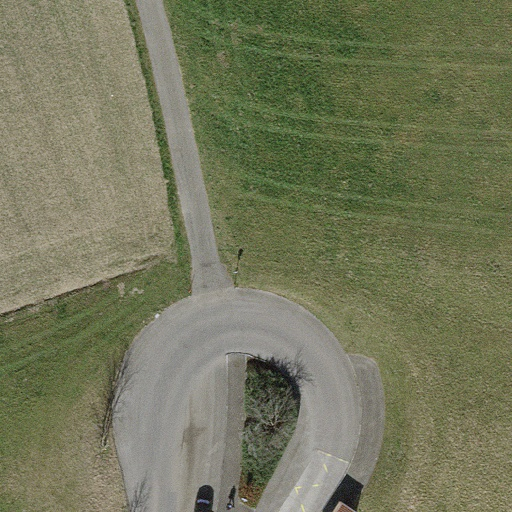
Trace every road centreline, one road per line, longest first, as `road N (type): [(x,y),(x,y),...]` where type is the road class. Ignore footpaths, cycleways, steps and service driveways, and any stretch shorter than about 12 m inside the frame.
road 1 (residential): [(323,472),(336,425),(323,368),(280,330),(222,324),(192,340),(170,368),(168,511)]
road 2 (track): [(146,0),(222,324)]
